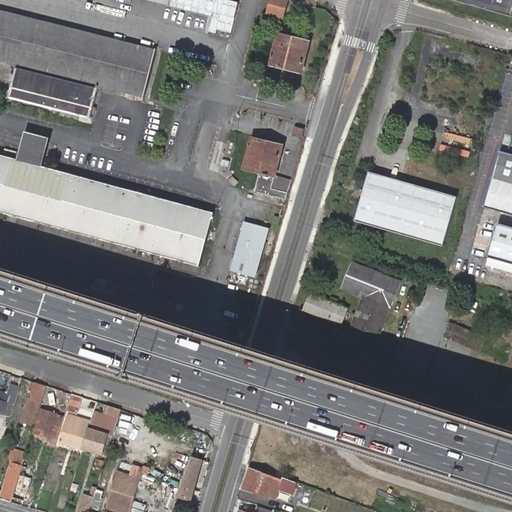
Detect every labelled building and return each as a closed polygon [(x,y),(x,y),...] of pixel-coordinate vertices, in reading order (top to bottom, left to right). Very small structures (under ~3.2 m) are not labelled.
[(270,0),(267,16),(286,21),(291,0),(270,0)] [(511,0),(449,0),(511,18),(511,12),(511,0)] [(0,61),(17,66),(9,98),(91,118),(99,86),(102,87),(144,97),(156,50),(0,10),(0,61)] [(279,34),(270,66),(302,73),(310,42),(279,34)] [(295,128),(294,135),(302,136),(304,130),(295,128)] [(24,142),(19,160),(32,164),(43,167),(48,149),(51,138),(27,131),(24,142)] [(288,193),(292,180),(276,176),(284,145),(253,137),(244,169),(260,174),(255,191),(270,195),(286,200),(288,193)] [(511,156),(501,154),(486,207),(511,214),(511,156)] [(0,155),(0,212),(200,266),(208,238),(210,231),(215,213),(147,195),(140,193),(43,167),(32,164),(21,161),(0,155)] [(369,172),(355,222),(443,247),(457,197),(369,172)] [(270,229),(243,222),(230,271),(256,279),(270,229)] [(511,226),(498,222),(488,258),(511,265),(511,226)] [(350,332),(346,341),(373,351),(400,282),(353,263),(342,289),(363,297),(356,315),(352,314),(349,321),(353,322),(350,332)] [(311,294),(304,311),(341,326),(348,309),(336,305),(311,294)] [(239,330),(236,338),(245,340),(246,341),(248,332),(239,330)] [(29,413),(26,423),(33,425),(37,415),(41,402),(43,396),(46,386),(38,384),(35,394),(33,400),(29,412),(29,413)] [(0,412),(10,416),(19,387),(13,385),(12,387),(12,388),(10,395),(0,391),(0,412)] [(69,402),(69,404),(66,411),(76,414),(79,407),(82,398),(72,394),(69,402)] [(55,446),(60,432),(64,417),(66,411),(69,404),(58,400),(54,411),(57,412),(56,415),(54,414),(50,413),(52,404),(45,401),(42,410),(33,434),(51,439),(49,444),(55,446)] [(103,414),(95,410),(94,413),(91,423),(89,430),(83,449),(103,455),(103,454),(107,455),(114,430),(116,426),(108,424),(105,434),(101,433),(105,420),(101,419),(103,414)] [(60,442),(83,449),(89,430),(91,423),(81,420),(68,416),(60,442)] [(2,496),(12,499),(12,498),(19,475),(25,456),(27,449),(14,445),(12,452),(15,453),(2,496)] [(177,496),(191,501),(202,460),(192,456),(177,496)] [(152,466),(150,473),(170,480),(172,474),(152,466)] [(254,492),(276,499),(283,481),(249,469),(242,489),(254,492)] [(130,511),(140,481),(117,474),(106,509),(116,511),(130,511)] [(19,475),(12,498),(25,501),(31,478),(19,475)] [(281,493),(290,496),(293,483),(284,480),(281,493)] [(84,495),(78,511),(88,511),(93,497),(84,495)] [(94,497),(91,508),(99,510),(101,499),(94,497)]
